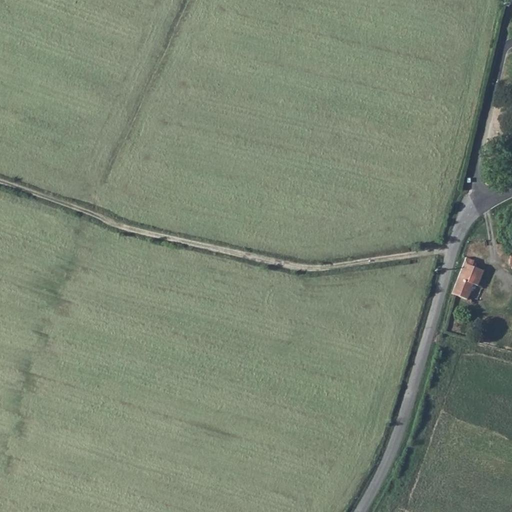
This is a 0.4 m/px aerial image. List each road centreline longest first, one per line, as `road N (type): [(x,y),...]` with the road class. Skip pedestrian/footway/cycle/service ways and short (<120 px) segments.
road 1 (track): [(452,248),(293,270),(127,232),(0,185)]
road 2 (unclassified): [(362,511),(400,439),(464,216),(481,200),(511,194)]
road 3 (track): [(1,511),(92,219)]
road 4 (track): [(189,0),(92,219)]
road 5 (track): [(481,200),(478,166),(497,66)]
